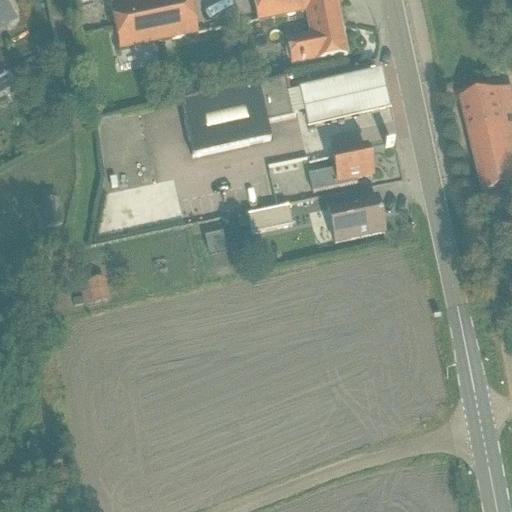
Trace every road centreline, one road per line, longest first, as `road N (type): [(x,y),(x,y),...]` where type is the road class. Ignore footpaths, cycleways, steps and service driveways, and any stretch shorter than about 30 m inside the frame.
road 1 (tertiary): [(478,414),(391,0)]
road 2 (unclassified): [(233,511),(346,467),(480,429)]
road 3 (unknown): [(308,151),(175,179),(163,176),(155,141)]
road 4 (unknown): [(402,55),(299,83),(308,151)]
